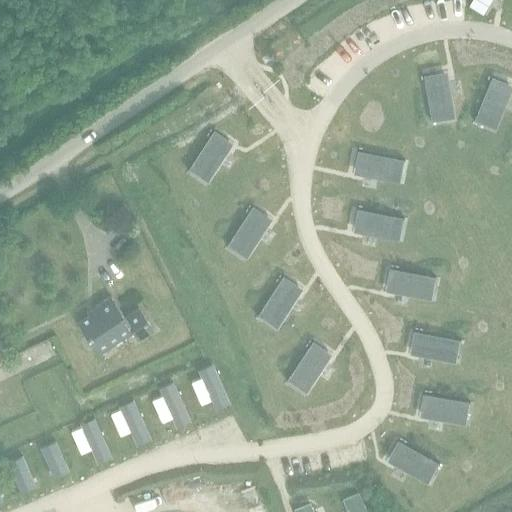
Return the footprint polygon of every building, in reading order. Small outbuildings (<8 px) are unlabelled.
[(471,0),(467,7),(481,16),(491,0),(471,0)] [(454,120),(446,73),(423,77),(431,124),(454,120)] [(495,132),(511,89),(511,86),(491,78),(473,123),(495,132)] [(206,184),(232,144),(212,132),(187,171),(206,184)] [(397,184),(402,161),(357,153),(353,176),(397,184)] [(247,260),(272,220),(252,207),(227,247),(247,260)] [(396,242),(401,219),(357,210),(352,233),(396,242)] [(428,302),(433,279),(388,270),(384,293),(428,302)] [(276,331),(301,291),(281,278),(255,318),(276,331)] [(123,316),(110,295),(94,306),(97,310),(78,322),(95,349),(129,326),(137,339),(152,329),(138,307),(123,316)] [(454,365),(458,342),(412,333),(408,356),(454,365)] [(305,396),(331,357),(311,344),(285,383),(305,396)] [(230,406),(212,366),(198,372),(215,412),(230,406)] [(191,423),(173,384),(158,390),(176,430),(191,423)] [(464,427),(468,404),(423,396),(419,419),(464,427)] [(151,443),(134,403),(119,409),(136,449),(151,443)] [(112,460),(94,420),(79,426),(97,466),(112,460)] [(69,472),(55,443),(40,450),(53,479),(69,472)] [(426,485),(437,465),(395,443),(384,463),(426,485)] [(35,487),(22,458),(6,465),(20,494),(35,487)] [(365,511),(358,494),(341,500),(345,511),(365,511)] [(316,511),(310,497),(295,504),(297,511),(316,511)]
